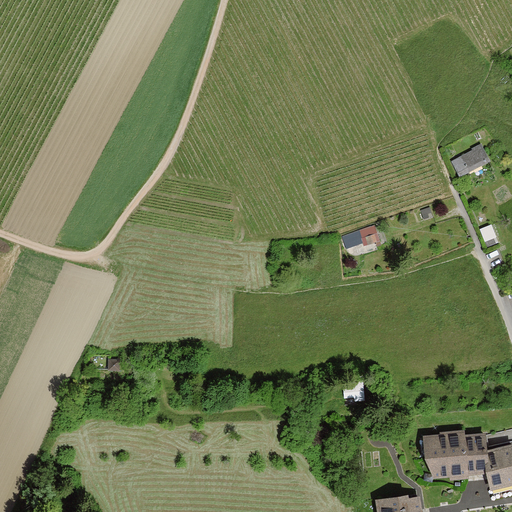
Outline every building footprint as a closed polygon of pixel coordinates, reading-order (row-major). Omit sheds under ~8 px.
[(490,161),(481,145),(474,149),(475,150),(453,162),(460,176),(490,161)] [(432,213),(430,208),(422,211),(424,219),(430,218),(428,214),(432,213)] [(482,226),(486,240),(498,236),(494,223),(482,226)] [(380,240),(376,229),(373,230),(371,227),(343,236),(347,249),(360,244),(358,238),(362,236),(365,245),(380,240)] [(119,360),(110,360),(110,370),(119,370),(119,360)] [(361,389),(360,386),(344,387),(346,397),(356,396),(356,400),(364,399),(363,389),(361,389)] [(467,473),(488,471),(487,452),(485,435),(464,437),(463,432),(442,434),(442,436),(425,437),(427,458),(435,476),(452,474),(452,477),(468,476),(467,473)] [(488,471),(492,488),(511,483),(511,446),(487,452),(488,471)] [(420,511),(419,497),(400,501),(399,497),(382,500),(383,511),(420,511)]
